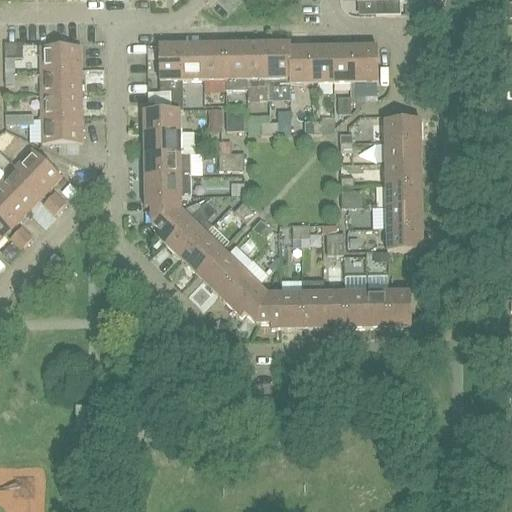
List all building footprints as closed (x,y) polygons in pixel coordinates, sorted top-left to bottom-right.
[(355,0),(355,4),(375,3),(375,17),(399,17),(399,2),(403,2),(402,0),(355,0)] [(5,60),(14,60),(24,60),(23,46),(5,46),(5,60)] [(268,47),(268,87),(290,87),(289,46),(268,47)] [(290,46),(289,46),(290,87),(312,86),(312,51),(291,51),(290,46)] [(203,83),(225,82),(224,47),(203,48),(203,83)] [(246,47),(224,47),(225,82),(225,93),(247,92),(247,89),(246,82),(246,47)] [(268,47),(246,47),(246,82),(247,89),(268,89),(268,87),(268,47)] [(160,113),(171,113),(178,113),(181,113),(180,83),(182,83),(181,48),(158,49),(159,93),(153,94),(153,105),(160,105),(160,113)] [(203,48),(181,48),(182,83),(203,83),(203,48)] [(41,74),(81,73),(80,49),(40,50),(41,74)] [(312,86),(334,86),(333,50),(312,51),(312,86)] [(355,50),(333,50),(334,86),(355,86),(355,50)] [(355,86),(355,99),(378,98),(377,50),(355,50),(355,86)] [(5,60),(4,60),(4,74),(15,74),(14,60),(5,60)] [(81,97),(81,73),(41,74),(41,98),(81,97)] [(15,88),(15,74),(4,74),(4,88),(15,88)] [(81,121),(81,97),(41,98),(41,122),(81,121)] [(337,109),(350,109),(350,100),(337,100),(337,109)] [(350,109),(337,109),(338,117),(350,116),(350,109)] [(179,135),(178,113),(171,113),(160,113),(143,114),(143,136),(179,135)] [(234,113),(225,113),(226,125),(234,125),(234,113)] [(234,125),(243,125),(243,113),(234,113),(234,125)] [(19,127),(19,117),(5,117),(5,128),(19,127)] [(33,127),(33,122),(33,117),(19,117),(19,127),(33,127)] [(82,146),(81,121),(41,122),(42,146),(82,146)] [(385,146),(421,145),(420,122),(384,123),(385,146)] [(226,133),(243,133),(243,125),(234,125),(226,125),(226,133)] [(269,138),(277,138),(277,125),(269,126),(269,138)] [(313,137),(313,125),(304,125),(304,137),(313,137)] [(313,137),(321,137),(321,125),(313,125),(313,137)] [(269,138),(269,126),(260,126),(260,138),(269,138)] [(143,136),(143,157),(179,157),(179,135),(143,136)] [(340,147),(352,146),(352,137),(340,138),(340,147)] [(385,146),(385,167),(421,167),(421,145),(385,146)] [(340,147),(340,155),(352,154),(352,146),(340,147)] [(44,197),(61,179),(32,151),(15,169),(44,197)] [(179,157),(143,157),(144,178),(190,178),(189,156),(179,157)] [(230,164),(218,165),(218,173),(230,173),(230,164)] [(230,173),(243,173),(243,164),(230,164),(230,173)] [(421,188),(421,167),(385,167),(385,189),(421,188)] [(44,197),(15,169),(0,184),(0,187),(27,214),(44,197)] [(144,178),(144,200),(180,200),(190,199),(190,178),(144,178)] [(340,181),(340,189),(353,189),(353,181),(340,181)] [(0,187),(0,221),(10,232),(27,214),(0,187)] [(385,189),(386,211),(422,210),(421,188),(385,189)] [(349,194),(349,203),(362,203),(361,193),(349,194)] [(341,194),(341,203),(341,211),(349,211),(349,203),(349,194),(341,194)] [(59,212),(60,212),(66,206),(55,195),(48,201),(59,212)] [(180,200),(144,200),(144,211),(149,211),(150,226),(180,212),(180,200)] [(59,212),(48,201),(43,207),(54,218),(59,212)] [(349,211),(361,210),(362,210),(362,203),(349,203),(349,211)] [(234,215),(241,221),(249,212),(243,206),(234,215)] [(386,211),(386,232),(422,231),(422,210),(386,211)] [(157,241),(164,247),(189,221),(180,212),(150,226),(161,237),(157,241)] [(241,221),(246,227),(255,217),(249,212),(241,221)] [(164,247),(179,262),(205,236),(213,228),(197,213),(189,221),(164,247)] [(0,221),(0,242),(10,232),(0,221)] [(258,238),(266,229),(260,223),(252,232),(258,238)] [(273,235),(266,229),(258,238),(264,244),(273,235)] [(300,229),(292,229),(293,242),(300,241),(300,229)] [(309,241),(309,238),(309,229),(300,229),(300,241),(309,241)] [(15,236),(26,247),(32,240),(21,230),(15,236)] [(387,255),(423,254),(422,231),(386,232),(387,255)] [(20,253),(26,247),(15,236),(9,242),(20,253)] [(196,278),(221,252),(205,236),(179,262),(196,278)] [(343,244),(335,245),(335,257),(343,257),(343,244)] [(335,245),(326,245),(326,257),(335,257),(335,245)] [(217,299),(242,273),(226,258),(201,283),(217,299)] [(415,271),(414,258),(406,258),(406,271),(415,271)] [(242,273),(217,299),(233,314),(257,288),(242,273)] [(301,285),(301,297),(302,332),(323,332),(323,297),(323,285),(301,285)] [(257,288),(233,314),(239,321),(243,317),(254,328),(267,297),(257,288)] [(388,296),(388,331),(411,331),(410,295),(388,296)] [(345,332),(344,296),(323,297),(323,332),(345,332)] [(367,331),(366,296),(344,296),(345,332),(367,331)] [(388,331),(388,296),(366,296),(367,331),(388,331)] [(267,297),(254,328),(270,327),(270,333),(280,333),(280,297),(267,297)] [(302,332),(301,297),(280,297),(280,333),(302,332)] [(75,407),(75,431),(85,431),(85,407),(75,407)]
